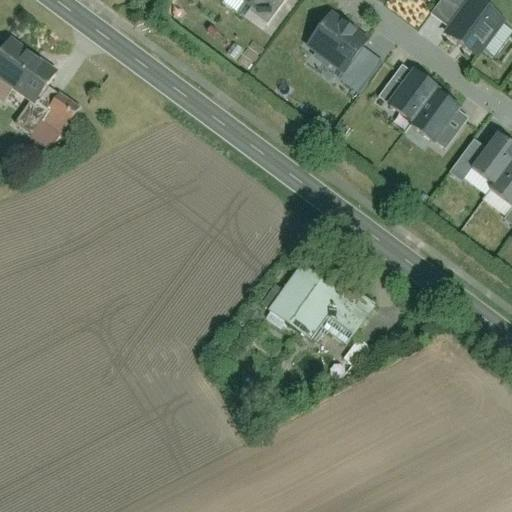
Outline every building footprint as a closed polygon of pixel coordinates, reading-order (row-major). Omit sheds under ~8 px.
[(271,0),(216,0),(252,26),(271,0)] [(509,29),(475,3),(445,42),(479,68),(509,29)] [(372,42),(332,13),(305,51),(345,79),(365,52),(372,42)] [(0,102),(4,106),(12,94),(27,105),(53,69),(9,39),(0,51),(0,102)] [(364,92),(383,65),(365,52),(345,79),(364,92)] [(469,115),(417,76),(389,112),(441,152),(469,115)] [(58,104),(29,144),(53,161),(82,121),(58,104)] [(511,143),(501,136),(490,152),(475,172),(495,187),(489,195),(511,211),(511,143)] [(476,143),(453,174),(467,184),(475,172),(490,152),(476,143)] [(309,266),(270,320),(312,351),(324,335),(344,349),(371,311),(309,266)]
